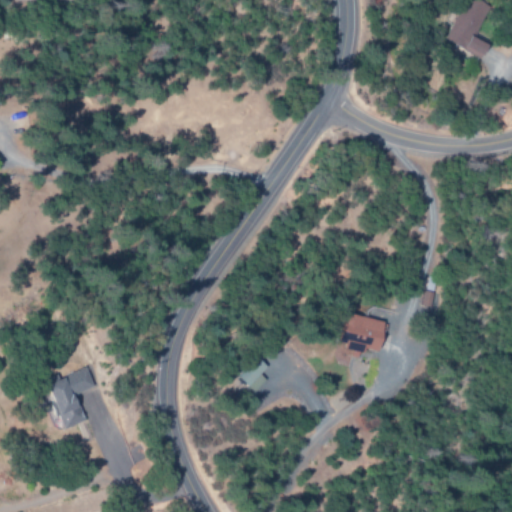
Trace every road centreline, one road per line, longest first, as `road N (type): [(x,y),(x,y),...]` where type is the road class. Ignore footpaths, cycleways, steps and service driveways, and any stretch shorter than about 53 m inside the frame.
road 1 (residential): [(339,0),(341,37),(330,77),(167,338),(163,418),(200,511)]
road 2 (residential): [(317,102),(414,143),(461,147),(511,137)]
